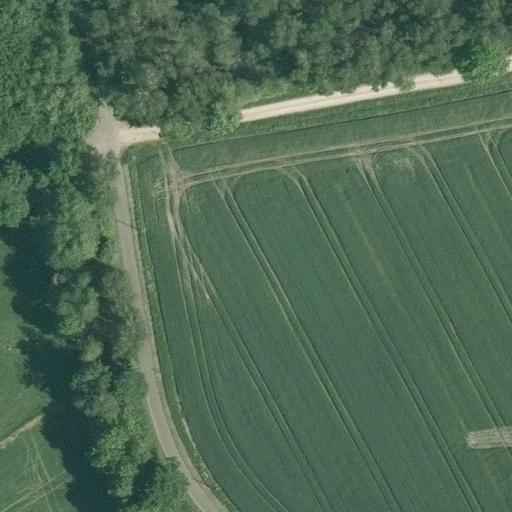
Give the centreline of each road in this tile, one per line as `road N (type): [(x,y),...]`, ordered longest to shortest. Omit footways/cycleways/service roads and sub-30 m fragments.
road 1 (track): [(511,64),(106,146)]
road 2 (unclassified): [(207,511),(173,460),(151,393),(106,146)]
road 3 (unclassified): [(101,0),(106,146)]
